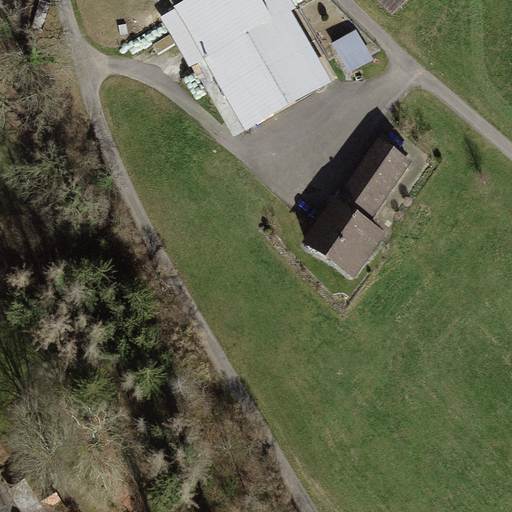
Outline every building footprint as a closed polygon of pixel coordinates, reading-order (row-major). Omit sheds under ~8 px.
[(286,0),(199,0),(166,19),(193,65),(211,55),(215,63),(209,66),(227,97),(235,92),(254,125),(319,88),(278,17),(292,9),(286,0)] [(369,61),(358,43),(342,52),(353,70),(369,61)] [(211,55),(193,65),(234,137),(254,125),(235,92),(227,97),(209,66),(215,63),(211,55)] [(336,207),(362,226),(405,164),(379,146),(336,207)] [(335,206),(309,243),(353,273),(378,237),(362,226),(336,207),(335,206)] [(63,511),(41,477),(14,494),(25,511),(63,511)]
